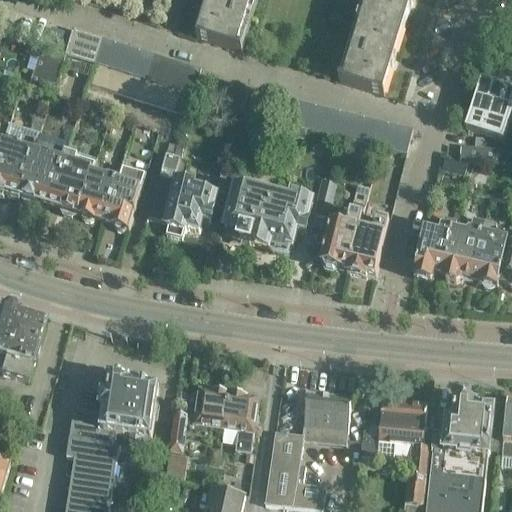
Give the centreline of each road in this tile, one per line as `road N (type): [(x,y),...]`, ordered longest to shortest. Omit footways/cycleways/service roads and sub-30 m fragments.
road 1 (secondary): [(511,351),(269,330),(105,305),(0,266)]
road 2 (residential): [(439,126),(27,0)]
road 3 (residential): [(388,291),(439,126)]
road 4 (residential): [(439,126),(479,0)]
